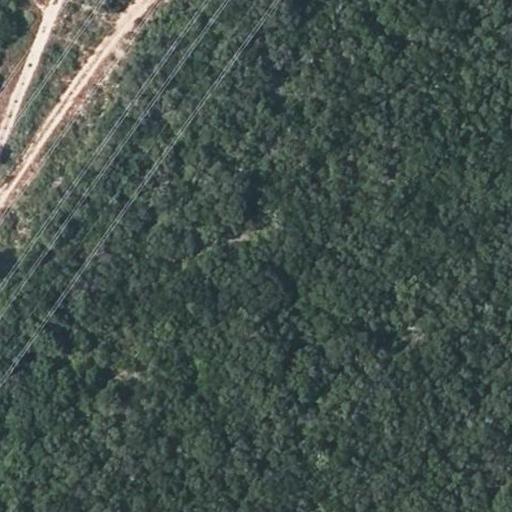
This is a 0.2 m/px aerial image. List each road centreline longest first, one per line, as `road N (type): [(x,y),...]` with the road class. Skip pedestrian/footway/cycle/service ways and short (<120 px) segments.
road 1 (track): [(142,0),(0,198)]
road 2 (track): [(0,143),(51,0)]
